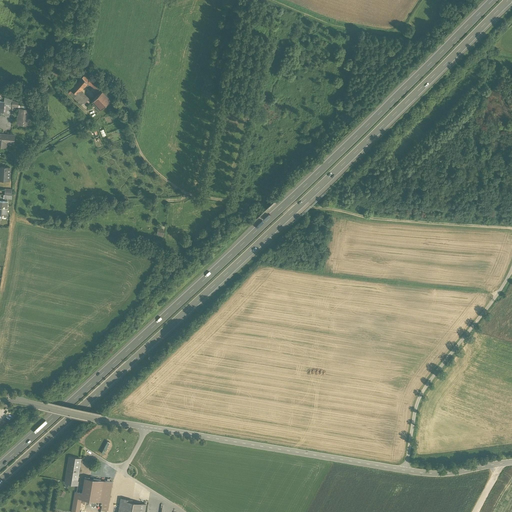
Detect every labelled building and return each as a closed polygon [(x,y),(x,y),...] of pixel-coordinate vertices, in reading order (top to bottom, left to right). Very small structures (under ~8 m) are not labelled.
[(82,78),(71,91),(77,96),(80,92),(87,83),(82,78)] [(103,90),(90,79),(87,83),(89,84),(100,93),(103,90)] [(106,93),(103,90),(100,93),(98,95),(107,104),(112,99),(111,99),(106,93)] [(77,96),(71,91),(68,94),(76,101),(79,98),(77,96)] [(88,99),(80,92),(77,96),(79,98),(85,103),(88,99)] [(107,104),(98,95),(92,102),(100,111),(107,104)] [(30,109),(20,108),(19,118),(17,118),(17,124),(27,125),(28,117),(29,117),(30,109)] [(14,135),(0,133),(0,145),(6,146),(7,142),(14,143),(14,135)] [(10,167),(0,166),(0,179),(9,180),(10,167)] [(80,459),(70,457),(68,472),(67,472),(66,477),(76,478),(76,474),(78,474),(79,467),(80,459)] [(66,477),(65,483),(69,483),(69,484),(70,485),(71,485),(72,485),(73,484),(78,485),(78,482),(77,481),(77,479),(76,478),(66,477)] [(106,481),(85,477),(82,493),(75,492),(71,511),(79,511),(82,499),(102,502),(106,481)] [(112,482),(106,481),(102,502),(109,503),(112,482)] [(132,500),(121,498),(118,511),(144,511),(146,504),(132,502),(132,500)]
